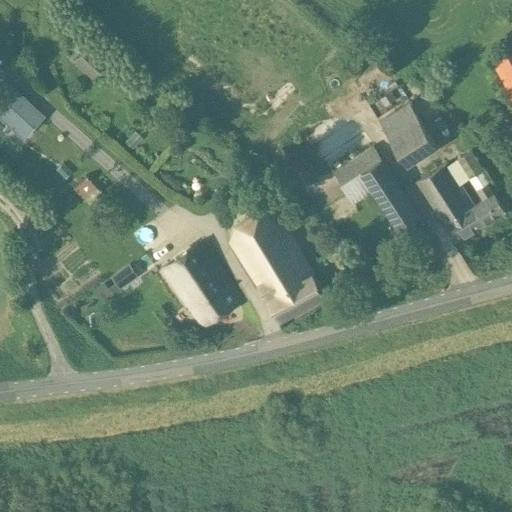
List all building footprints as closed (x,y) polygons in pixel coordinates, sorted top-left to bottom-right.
[(73,61),(91,79),(106,63),(88,46),(73,61)] [(511,47),(493,58),(511,93),(511,47)] [(10,85),(0,95),(0,117),(22,138),(43,116),(10,85)] [(391,90),(380,98),(385,106),(397,99),(391,90)] [(408,165),(438,146),(409,101),(379,121),(408,165)] [(403,235),(424,221),(374,145),(333,171),(341,183),(361,170),(403,235)] [(485,170),(472,150),(458,159),(470,179),(485,170)] [(447,162),(417,180),(455,241),(506,209),(495,192),(494,193),(488,182),(477,189),(483,199),(474,205),(447,162)] [(88,174),(76,187),(89,198),(100,186),(88,174)] [(280,322),(326,294),(278,214),(232,241),(280,322)] [(205,326),(243,299),(202,240),(163,267),(205,326)] [(340,269),(350,263),(341,247),(331,253),(340,269)] [(120,270),(112,275),(120,288),(128,283),(120,270)]
